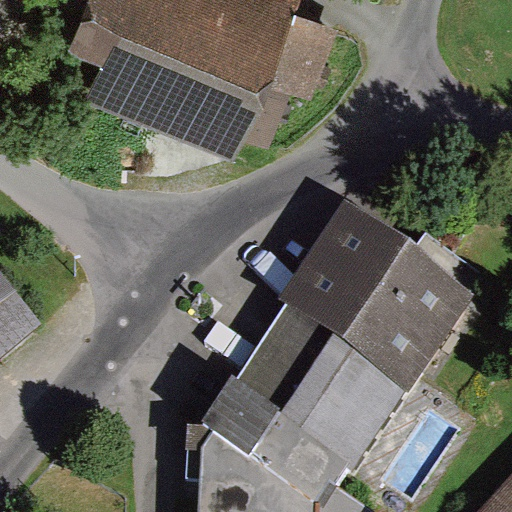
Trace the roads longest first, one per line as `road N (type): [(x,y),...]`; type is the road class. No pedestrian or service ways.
road 1 (residential): [(425,0),(399,100),(307,159),(149,289)]
road 2 (residential): [(0,488),(149,289)]
road 3 (unclassified): [(149,289),(153,511)]
road 4 (residential): [(0,158),(149,289)]
